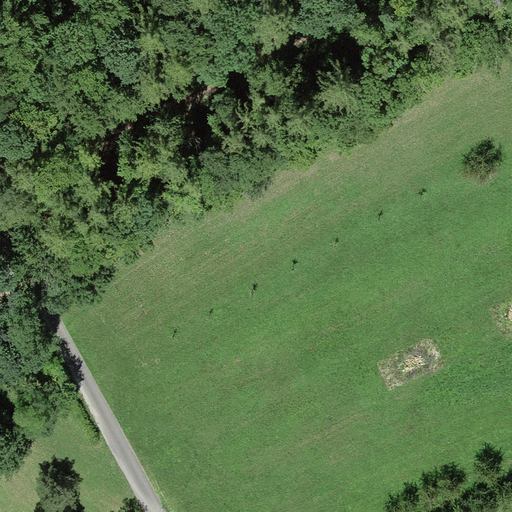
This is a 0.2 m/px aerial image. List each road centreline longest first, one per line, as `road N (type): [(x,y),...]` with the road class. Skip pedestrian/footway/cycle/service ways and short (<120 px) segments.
road 1 (track): [(367,0),(117,134),(0,210)]
road 2 (track): [(0,218),(8,250),(151,511)]
